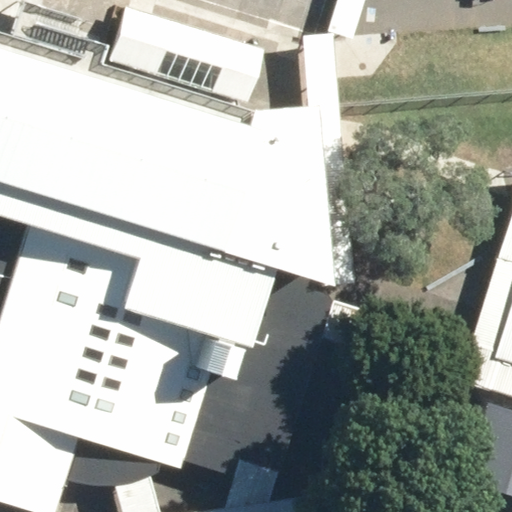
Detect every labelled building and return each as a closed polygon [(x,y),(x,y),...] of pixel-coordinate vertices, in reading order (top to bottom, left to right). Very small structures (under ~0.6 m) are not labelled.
[(313,280),(315,285),(346,282),(326,32),(346,39),(357,0),(330,0),(321,32),(309,33),(295,34),(299,99),(313,280)] [(0,217),(22,224),(0,294),(0,503),(28,511),(48,511),(59,479),(105,480),(126,481),(144,473),(149,471),(152,462),(171,467),(173,460),(225,475),(265,487),(270,488),(313,337),(324,301),(315,285),(313,280),(299,99),(241,104),(258,49),(119,6),(97,78),(0,47),(0,217)] [(511,172),(507,173),(510,196),(465,341),(324,301),(313,337),(511,395),(511,172)] [(105,480),(114,511),(154,511),(144,473),(126,481),(105,480)] [(265,487),(225,475),(216,506),(262,499),(265,487)] [(291,511),(294,495),(262,499),(216,506),(175,511),(291,511)]
